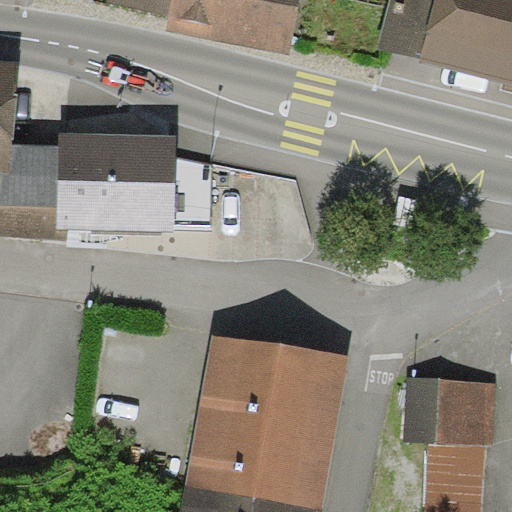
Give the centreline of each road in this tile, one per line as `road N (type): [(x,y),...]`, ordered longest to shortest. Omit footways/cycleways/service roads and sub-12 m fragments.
road 1 (primary): [(0,35),(511,156)]
road 2 (residential): [(381,322),(322,300),(0,268)]
road 3 (unclassified): [(344,511),(381,322)]
road 4 (unclassified): [(381,322),(474,305),(511,270)]
